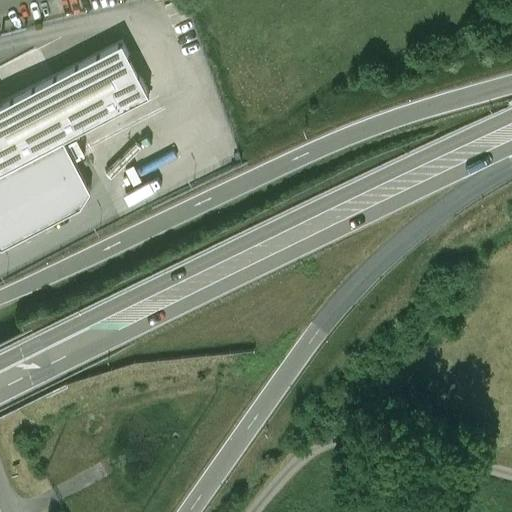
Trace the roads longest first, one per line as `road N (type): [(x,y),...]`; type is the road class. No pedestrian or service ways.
road 1 (trunk): [(511,114),(0,360)]
road 2 (trunk): [(0,390),(511,147)]
road 3 (trunk): [(511,77),(383,118),(0,297)]
road 4 (trunk): [(188,511),(357,281),(448,199),(511,164)]
